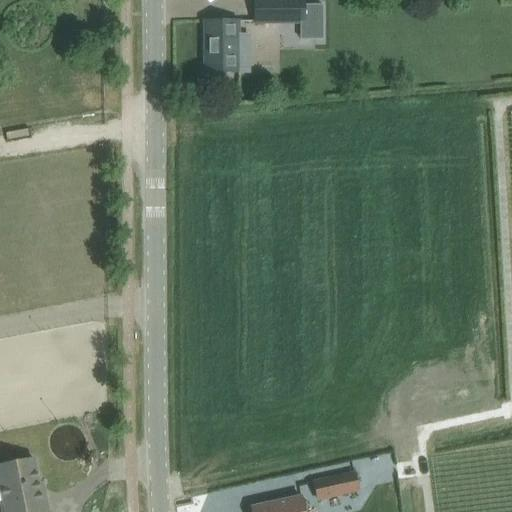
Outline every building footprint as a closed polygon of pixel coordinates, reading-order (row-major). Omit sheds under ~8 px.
[(307,0),(291,0),(253,0),(253,22),(300,22),(300,39),(322,40),(322,6),(307,5),(307,0)] [(204,21),(205,73),(240,73),(240,22),(224,21),(204,21)] [(348,379),(367,378),(366,365),(347,367),(348,379)] [(360,387),(338,399),(349,419),(372,407),(360,387)] [(0,508),(0,511),(44,511),(34,460),(14,463),(0,466),(0,484),(3,502),(0,502),(0,508)] [(313,481),(317,501),(358,491),(354,471),(313,481)] [(399,511),(394,486),(369,491),(374,511),(399,511)] [(252,511),(303,511),(301,497),(271,504),(252,508),(252,511)]
